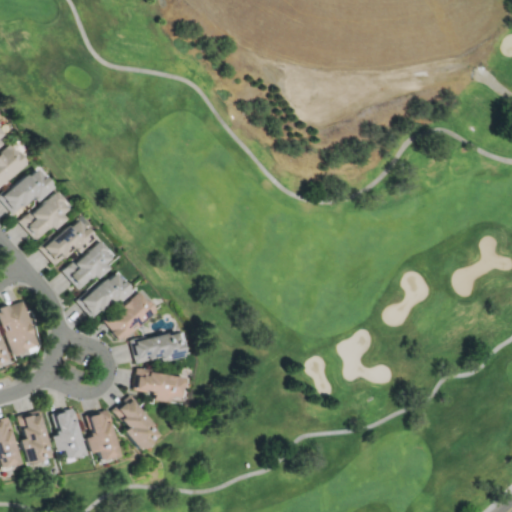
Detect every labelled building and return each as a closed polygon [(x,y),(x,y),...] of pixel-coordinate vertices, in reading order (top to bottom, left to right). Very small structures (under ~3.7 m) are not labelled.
[(0,182),(23,164),(6,143),(0,147),(0,182)] [(48,187),(31,167),(0,192),(0,204),(8,214),(27,198),(30,201),(48,187)] [(29,240),(46,226),(48,229),(61,218),(57,213),(65,206),(52,190),(14,220),(29,240)] [(89,236),(72,218),(36,250),(49,265),(67,249),(71,253),(89,236)] [(102,266),(99,262),(107,255),(93,239),(57,271),(74,290),(102,266)] [(124,289),(109,270),(72,302),(88,320),(124,289)] [(98,320),(115,341),(152,311),(136,290),(98,320)] [(0,305),(0,337),(6,354),(33,345),(16,300),(0,305)] [(178,356),(173,331),(126,341),(130,362),(153,357),(154,361),(178,356)] [(178,377),(131,369),(128,389),(147,392),(146,400),(163,402),(164,396),(174,397),(178,377)] [(116,430),(133,450),(153,433),(123,396),(107,410),(120,427),(116,430)] [(78,454),(67,408),(47,412),(51,432),(45,433),(49,451),(56,449),(58,458),(78,454)] [(111,455),(101,410),(81,415),(86,434),(79,436),(83,453),(90,451),(92,460),(111,455)] [(13,439),(19,463),(44,457),(33,411),(16,415),(18,426),(15,427),(18,438),(13,439)] [(0,466),(13,463),(1,417),(0,417),(0,466)]
